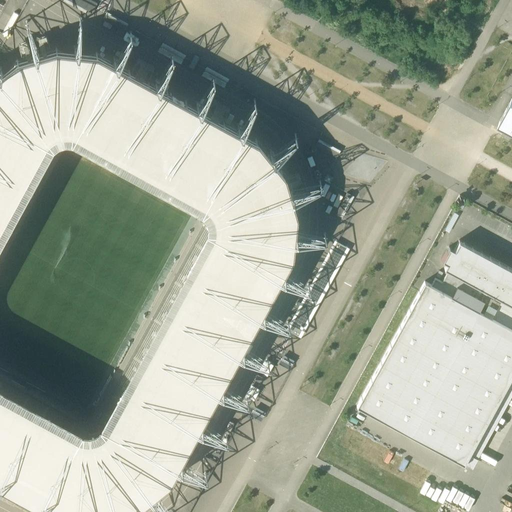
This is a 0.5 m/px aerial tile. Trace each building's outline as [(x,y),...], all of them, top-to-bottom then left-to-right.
[(98,3),(92,0),(67,0),(92,13),(95,8),(98,3)] [(128,25),(106,14),(104,18),(125,29),(128,25)] [(0,480),(35,499),(28,511),(32,511),(39,501),(56,510),(73,511),(72,511),(78,511),(103,511),(113,510),(113,511),(118,511),(117,508),(137,502),(151,491),(170,511),(172,511),(155,488),(169,477),(177,461),(207,474),(208,473),(181,456),(198,423),(228,437),(229,435),(201,418),(219,385),(249,399),(249,397),(222,379),(239,347),(269,360),(269,359),(243,342),(260,310),(290,324),(290,321),(263,305),(280,273),(311,286),(312,284),(283,267),(292,250),(294,233),(326,235),(327,233),(294,228),(296,209),(291,192),(322,181),(322,180),(289,187),(285,170),(274,155),(297,134),(296,132),(270,150),(258,138),(246,129),(259,101),(258,100),(242,127),(204,107),(217,77),(216,77),(199,104),(162,83),(175,55),(174,54),(157,81),(120,61),(133,31),(131,31),(115,58),(98,49),(79,47),(81,16),(79,15),(75,47),(55,44),(37,49),(27,19),(25,19),(32,51),(15,56),(0,67),(0,480)] [(192,60),(188,66),(193,69),(196,64),(197,63),(200,57),(195,54),(192,60)] [(511,98),(499,122),(511,129),(511,98)] [(340,150),(319,139),(315,146),(336,157),(340,150)] [(347,192),(335,213),(342,217),(354,196),(347,192)] [(511,268),(459,239),(454,248),(449,246),(442,259),(447,262),(444,267),(448,269),(442,281),(435,277),(431,284),(511,328),(511,268)] [(511,328),(431,284),(424,280),(356,405),(464,464),(511,374),(511,328)] [(263,378),(258,375),(255,380),(260,383),(263,378)] [(340,447),(422,489),(432,469),(350,428),(340,447)]
